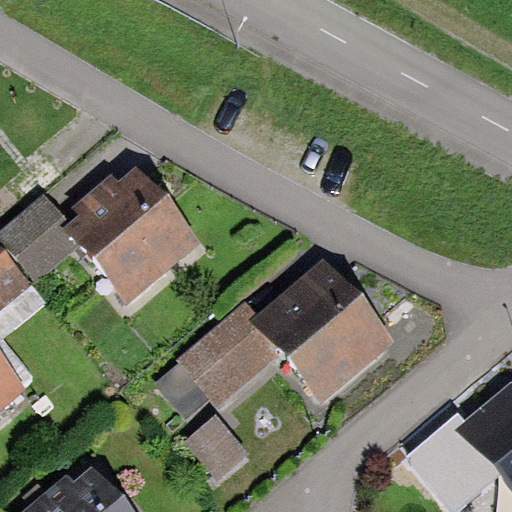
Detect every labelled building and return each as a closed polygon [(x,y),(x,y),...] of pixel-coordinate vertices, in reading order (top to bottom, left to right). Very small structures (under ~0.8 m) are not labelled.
[(69,224),(63,229),(78,247),(128,307),(203,246),(137,166),(119,181),(113,174),(74,207),(80,215),(69,224)] [(69,224),(45,194),(0,230),(0,238),(36,282),(78,247),(63,229),(69,224)] [(0,243),(0,311),(33,285),(0,243)] [(258,315),(252,320),(283,356),(323,403),(395,342),(324,259),(258,315)] [(252,320),(258,315),(246,301),(178,360),(180,362),(211,399),(221,410),(283,356),(252,320)] [(0,354),(0,411),(28,390),(0,354)] [(186,420),(211,399),(180,362),(155,384),(186,420)] [(511,381),(465,421),(455,429),(498,478),(511,494),(511,381)] [(465,421),(458,413),(404,460),(448,511),(458,511),(498,478),(455,429),(465,421)] [(250,456),(216,414),(183,440),(218,482),(250,456)] [(68,474),(22,511),(131,511),(92,466),(74,481),(68,474)]
